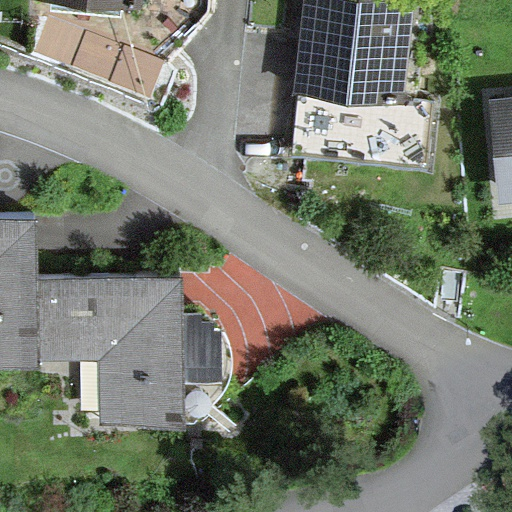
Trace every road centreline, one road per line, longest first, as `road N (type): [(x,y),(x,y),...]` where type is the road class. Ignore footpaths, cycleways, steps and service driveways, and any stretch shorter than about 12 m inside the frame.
road 1 (residential): [(0,112),(116,151),(501,387)]
road 2 (residential): [(339,511),(380,503),(501,387)]
